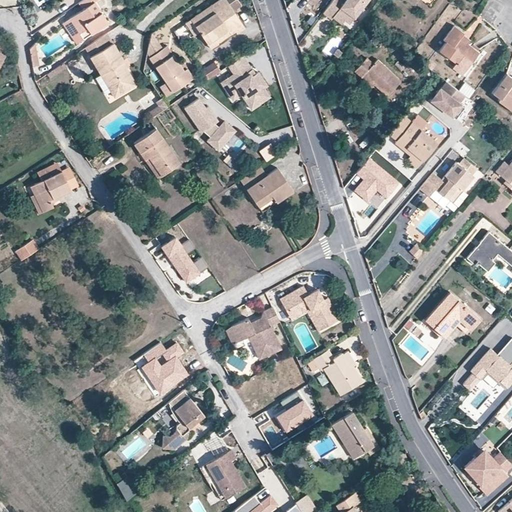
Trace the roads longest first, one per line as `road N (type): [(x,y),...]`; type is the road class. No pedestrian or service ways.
road 1 (residential): [(189,322),(37,102),(17,17)]
road 2 (residential): [(348,238),(411,426),(468,511)]
road 3 (residential): [(271,0),(348,238)]
road 4 (residential): [(348,238),(189,322)]
road 5 (residential): [(189,322),(252,432)]
